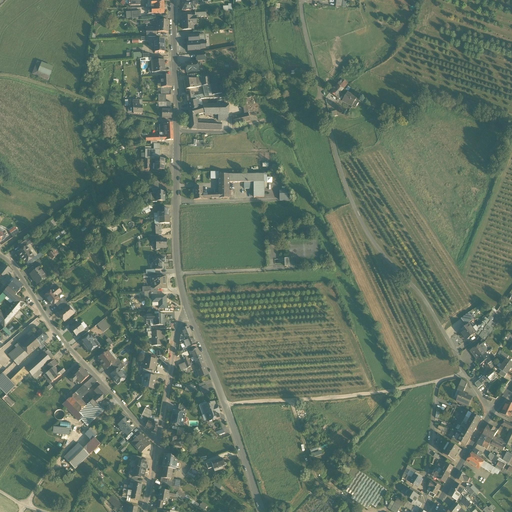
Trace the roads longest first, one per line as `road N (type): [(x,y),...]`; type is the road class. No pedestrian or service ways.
road 1 (residential): [(321,100),(362,224),(422,296),(464,373)]
road 2 (residential): [(0,255),(55,333),(158,444)]
road 3 (secondary): [(263,511),(186,305)]
road 4 (track): [(438,381),(332,398),(225,403)]
road 5 (track): [(177,122),(0,74)]
road 6 (secondary): [(186,305),(178,273),(176,130)]
road 7 (residential): [(464,373),(438,381),(428,511)]
road 8 (residential): [(176,130),(220,133),(321,100)]
road 9 (residential): [(158,444),(186,305)]
road 10 (secondary): [(176,130),(171,0)]
